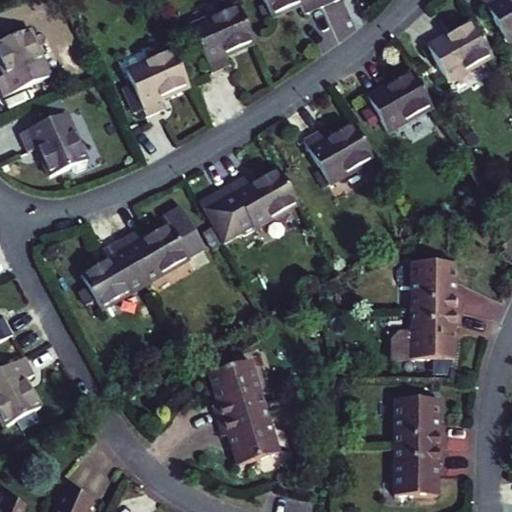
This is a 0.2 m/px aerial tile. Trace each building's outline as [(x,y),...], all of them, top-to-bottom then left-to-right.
[(322,7),(318,0),(263,0),(271,18),(299,5),(304,15),(322,7)] [(511,0),(480,0),(505,43),(511,38),(511,0)] [(254,43),(237,7),(191,27),(212,74),(229,66),(225,56),(254,43)] [(492,57),(472,22),(427,48),(447,83),(492,57)] [(0,77),(0,91),(3,98),(49,78),(28,31),(0,43),(0,65),(5,76),(0,77)] [(189,88),(172,51),(126,71),(146,117),(164,109),(160,100),(189,88)] [(431,106),(412,72),(367,98),(386,132),(431,106)] [(37,150),(50,177),(71,168),(72,171),(76,172),(84,168),(86,165),(84,162),(86,161),(65,115),(20,135),(28,153),(37,150)] [(373,159),(352,124),(325,139),(320,131),(303,141),(328,185),(373,159)] [(245,177),(198,205),(222,247),(297,204),(277,170),(250,186),(245,177)] [(119,241),(144,284),(195,255),(185,237),(181,240),(178,242),(176,239),(168,225),(141,241),(136,232),(119,241)] [(93,299),(99,310),(144,284),(119,241),(102,251),(107,260),(80,275),(86,285),(75,291),(84,305),(93,299)] [(411,312),(459,313),(459,298),(454,298),(454,264),(411,264),(411,266),(402,266),(396,270),(396,281),(402,286),(411,286),(411,312)] [(459,313),(411,312),(411,361),(454,361),(454,330),(459,330),(459,313)] [(0,341),(10,336),(0,318),(0,341)] [(24,358),(0,371),(0,419),(5,428),(39,409),(24,380),(33,375),(24,358)] [(219,423),(264,408),(249,361),(208,374),(217,406),(213,407),(219,423)] [(394,448),(442,449),(442,432),(437,432),(437,400),(394,400),(394,448)] [(264,408),(219,423),(223,438),(227,437),(236,467),(278,454),(264,408)] [(394,448),(394,497),(437,497),(437,465),(442,465),(442,449),(394,448)] [(88,511),(93,501),(67,488),(55,511),(23,511),(26,506),(8,497),(0,511),(88,511)]
